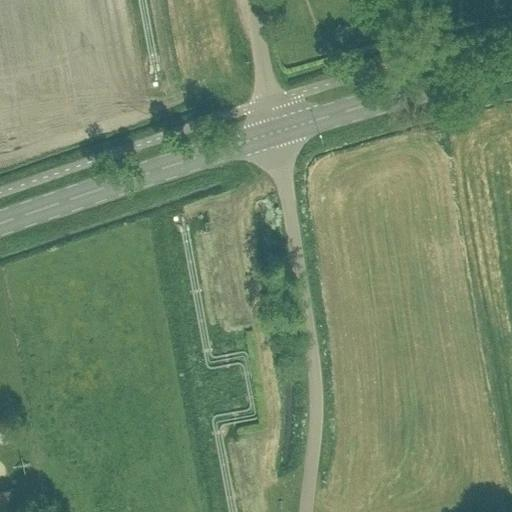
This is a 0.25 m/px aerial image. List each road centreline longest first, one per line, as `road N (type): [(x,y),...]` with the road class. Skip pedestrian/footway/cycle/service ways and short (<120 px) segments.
road 1 (unclassified): [(305,511),(313,366),(275,131)]
road 2 (secondary): [(0,225),(275,131)]
road 3 (secondary): [(275,131),(511,68)]
road 4 (unclassified): [(275,131),(250,0)]
